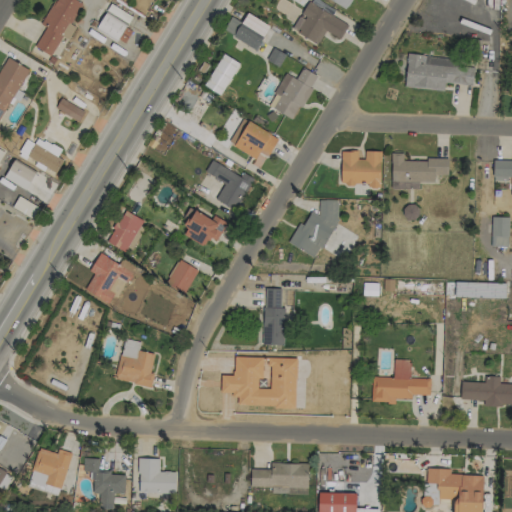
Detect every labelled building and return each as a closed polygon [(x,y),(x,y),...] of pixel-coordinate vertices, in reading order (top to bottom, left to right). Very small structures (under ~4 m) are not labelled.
[(45,27),(34,46),(50,56),(62,36),(67,39),(74,27),(69,24),(82,3),(76,0),(53,0),(40,24),(45,27)] [(350,0),(330,0),(345,8),(350,0)] [(347,25),(308,2),(291,29),(316,44),(325,30),(339,39),(347,25)] [(256,49),(268,24),(245,14),(234,39),(256,49)] [(232,35),(240,22),(230,16),(223,30),(232,35)] [(203,85),(220,95),(239,63),(223,53),(203,85)] [(404,87),(443,90),(444,82),(472,85),(474,61),(407,55),(404,87)] [(293,120),(317,76),(301,68),(295,79),(284,73),(267,105),(293,120)] [(54,108),(78,121),(84,111),(60,98),(54,108)] [(256,157),(258,152),(268,156),(277,136),(240,119),(228,145),(256,157)] [(60,150),(37,137),(33,143),(26,139),(18,152),(55,174),(63,160),(57,156),(60,150)] [(381,151),(364,151),(364,159),(357,159),(357,151),(340,150),(339,185),(380,186),(381,151)] [(448,158),(425,158),(425,161),(402,161),(402,153),(391,153),(391,189),(421,189),(421,184),(433,184),(434,175),(448,175),(448,158)] [(511,158),(493,158),(492,181),(506,181),(506,180),(511,180),(511,158)] [(3,177),(36,196),(38,191),(29,186),(36,173),(13,160),(3,177)] [(204,173),(224,182),(215,200),(236,210),(252,178),(242,173),(240,176),(210,161),(204,173)] [(337,200),(318,200),(318,215),(311,211),(303,224),(298,224),(287,242),(315,258),(337,220),(337,200)] [(226,222),(213,215),(210,219),(190,208),(181,224),(187,228),(183,235),(203,246),(209,237),(216,241),(226,222)] [(126,252),(141,219),(122,210),(107,243),(126,252)] [(508,217),(492,217),(491,247),(507,247),(508,217)] [(81,289),(107,304),(113,293),(110,291),(115,282),(123,286),(131,272),(101,254),(81,289)] [(197,270),(178,259),(164,282),(183,293),(197,270)] [(461,296),(504,297),(504,283),(456,282),(455,287),(461,288),(461,296)] [(282,345),(284,308),(279,307),(280,289),(263,288),(262,344),(282,345)] [(139,342),(123,338),(114,379),(150,387),(153,373),(149,372),(153,354),(138,350),(139,342)] [(295,358),(269,358),(268,388),(257,388),(257,378),(261,378),(262,357),(233,357),(233,375),(220,375),(220,394),(237,394),(237,405),(294,407),(295,358)] [(370,402),(394,402),(394,398),(410,399),(410,395),(429,395),(429,378),(409,378),(410,360),(393,359),(392,377),(371,377),(370,402)] [(459,399),(483,400),(483,404),(511,405),(511,383),(498,383),(499,376),(484,375),(483,382),(460,381),(459,399)] [(124,473),(97,472),(98,459),(83,458),(82,471),(92,471),(91,493),(99,493),(99,508),(112,509),(112,493),(123,493),(124,473)] [(137,493),(175,493),(175,471),(158,471),(158,458),(138,458),(137,493)] [(269,469),(250,469),(249,486),(307,487),(307,463),(269,463),(269,469)] [(480,511),(482,475),(449,474),(449,468),(426,468),(425,483),(437,483),(436,499),(453,499),(452,511),(480,511)] [(377,511),(378,509),(355,508),(355,493),(317,492),(316,511),(377,511)]
